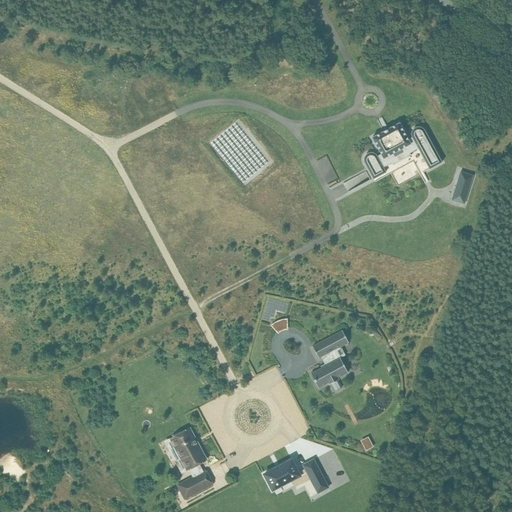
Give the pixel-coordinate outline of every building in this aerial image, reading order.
[(365,155),(364,159),(364,162),(375,182),(413,161),(420,174),(442,162),(423,129),(419,127),(414,128),(412,132),(412,137),(408,139),(399,123),(372,137),(381,154),(377,156),(374,153),(369,153),(365,155)] [(343,182),(347,191),(371,179),(366,170),(343,182)] [(452,198),(451,200),(464,204),(473,175),(460,171),(452,198)] [(272,322),(275,310),(287,313),(290,302),(269,296),(262,320),(272,322)] [(274,332),(289,330),(287,318),(273,321),(274,332)] [(329,384),(339,379),(338,378),(348,372),(340,358),(339,358),(334,350),(348,342),(342,330),(312,346),(319,358),(321,357),(326,365),(311,373),(318,388),(328,383),(329,384)] [(289,387),(278,392),(289,414),(300,409),(289,387)] [(170,439),(175,448),(173,450),(177,458),(180,457),(186,470),(190,468),(194,476),(177,485),(184,499),(213,484),(205,470),(200,472),(196,465),(206,459),(190,428),(180,433),(179,432),(172,436),(173,437),(170,439)] [(370,442),(363,445),(365,450),(372,446),(370,442)] [(291,461),(264,476),(270,487),(273,492),(291,482),(295,488),(311,480),(318,494),(325,490),(328,488),(313,461),(307,464),(303,466),(305,470),(298,473),(291,461)]
